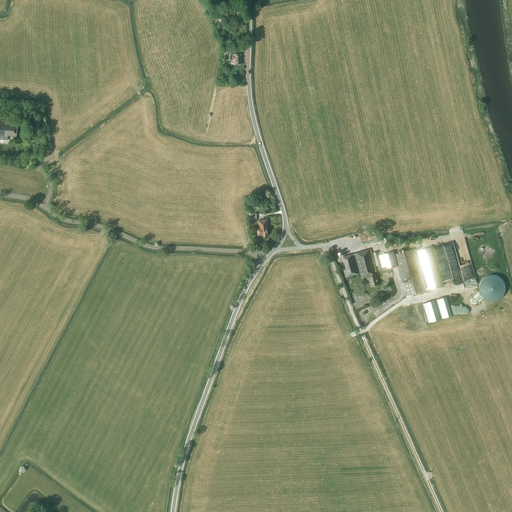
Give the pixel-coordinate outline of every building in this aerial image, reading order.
[(243,18),(242,7),(234,8),(234,11),(233,11),(233,16),(235,15),(235,19),(243,18)] [(233,50),(228,50),(227,59),(231,60),(231,64),(241,64),(241,55),(233,54),(233,50)] [(0,120),(0,137),(3,138),(3,139),(8,139),(8,135),(17,136),(18,124),(6,123),(6,121),(0,120)] [(258,220),(259,227),(260,227),(260,228),(257,228),(257,235),(263,234),(263,236),(267,235),(266,226),(268,225),(267,219),(258,220)] [(382,240),(380,233),(373,236),(375,242),(382,240)] [(443,285),(432,246),(417,251),(428,287),(426,288),(414,248),(394,254),(406,296),(429,289),(429,290),(443,285)] [(376,270),(370,249),(340,257),(345,277),(359,274),(354,256),(355,255),(361,279),(369,277),(371,286),(378,284),(374,271),(375,271),(376,270)] [(381,265),(377,251),(373,252),(376,266),(381,265)] [(397,266),(393,251),(379,255),(382,270),(397,266)] [(467,288),(478,284),(477,279),(466,283),(467,288)] [(431,300),(429,300),(428,300),(426,301),(425,302),(424,303),(423,305),(423,306),(423,308),(424,309),(425,311),(426,312),(428,313),(429,313),(431,313),(432,312),(434,311),(435,310),(436,309),(436,307),(436,306),(436,304),(435,303),(434,301),(433,300),(431,300)]
